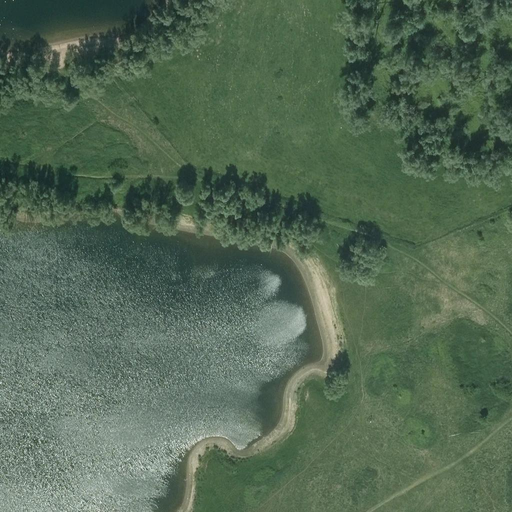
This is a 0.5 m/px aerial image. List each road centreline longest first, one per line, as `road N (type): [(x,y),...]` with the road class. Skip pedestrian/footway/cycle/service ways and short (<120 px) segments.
road 1 (motorway): [(511,92),(271,284),(0,483)]
road 2 (motorway): [(0,509),(285,301),(511,121)]
